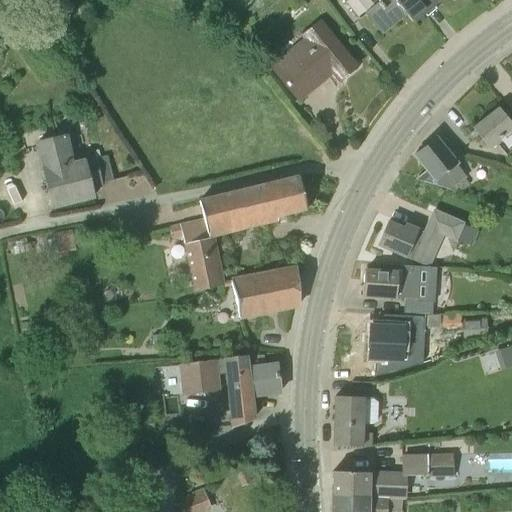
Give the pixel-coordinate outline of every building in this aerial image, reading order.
[(376,0),(379,4),(365,15),(381,34),(404,15),(411,23),(434,5),(430,0),(376,0)] [(354,69),(318,23),(302,36),(312,48),(296,61),(291,55),(273,69),(295,98),(330,70),(338,81),(354,69)] [(473,129),(489,149),(511,129),(511,128),(497,110),(473,129)] [(85,161),(72,164),(65,136),(37,143),(52,207),(92,198),(88,182),(98,180),(99,185),(127,177),(126,176),(112,180),(106,156),(104,156),(101,146),(83,150),(85,161)] [(447,191),(455,185),(460,191),(467,185),(462,179),(464,178),(434,139),(413,155),(426,171),(415,180),(447,191)] [(298,179),(220,197),(228,228),(276,217),(306,210),(298,179)] [(213,232),(228,228),(220,197),(199,202),(204,221),(169,229),(172,240),(182,238),(194,293),(225,286),(213,232)] [(405,225),(403,229),(388,223),(378,246),(424,266),(438,232),(455,240),(461,224),(434,212),(425,233),(405,225)] [(75,249),(71,231),(54,235),(57,252),(75,249)] [(403,316),(426,316),(432,316),(433,303),(417,302),(419,267),(396,266),(396,274),(364,272),(363,297),(404,299),(403,316)] [(292,268),(231,280),(239,318),(299,306),(292,268)] [(401,355),(402,329),(426,328),(426,316),(403,316),(386,316),(386,328),(370,327),(369,359),(383,360),(383,355),(401,355)] [(461,317),(461,340),(485,339),(484,317),(461,317)] [(495,350),(502,371),(511,367),(511,345),(511,344),(495,350)] [(264,356),(246,358),(250,397),(280,394),(277,366),(265,367),(264,356)] [(252,420),(250,397),(246,358),(179,365),(182,393),(216,390),(215,376),(225,375),(230,427),(252,420)] [(334,447),(361,448),(362,425),(372,425),(378,421),(378,403),(373,399),(335,397),(334,447)] [(332,472),(332,496),(387,497),(406,498),(406,475),(453,475),(453,455),(427,457),(427,458),(402,458),(401,474),(368,473),(332,472)] [(179,511),(202,511),(208,510),(200,492),(176,503),(179,511)] [(332,496),(331,511),(386,511),(387,497),(332,496)]
